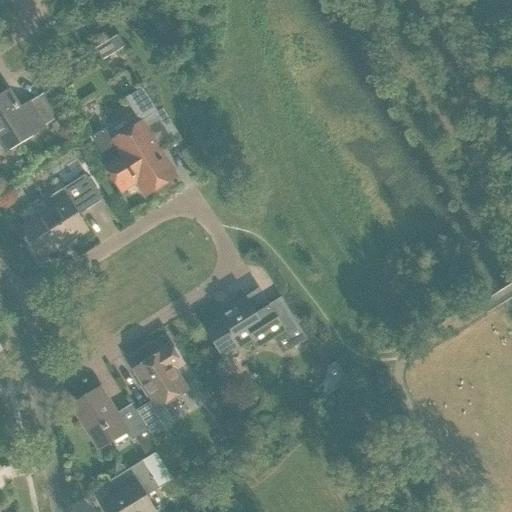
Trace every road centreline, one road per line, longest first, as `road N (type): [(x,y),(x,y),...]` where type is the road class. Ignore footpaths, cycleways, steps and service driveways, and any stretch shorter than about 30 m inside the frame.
road 1 (unclassified): [(44,388),(221,282),(236,260),(227,229),(203,207),(169,214),(19,308)]
road 2 (unclassified): [(61,511),(44,388)]
